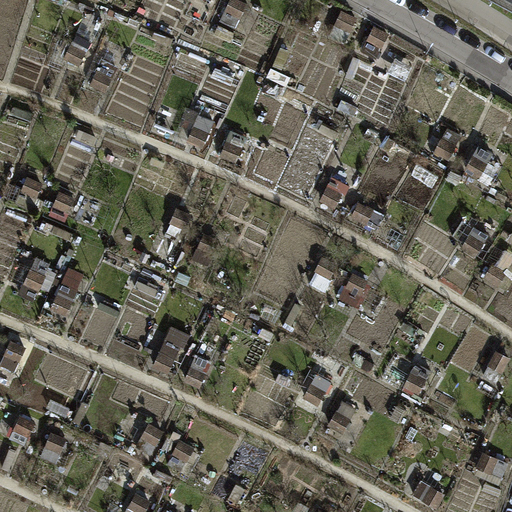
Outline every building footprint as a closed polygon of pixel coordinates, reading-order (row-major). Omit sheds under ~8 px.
[(230,0),(221,20),(237,28),(249,1),(246,0),(230,0)] [(330,35),(346,42),(358,17),(341,9),(330,35)] [(362,46),(377,55),(390,34),(374,25),(362,46)] [(65,57),(80,65),(87,51),(72,43),(65,57)] [(407,80),(414,65),(396,57),(389,71),(407,80)] [(91,84),(107,89),(112,75),(97,69),(91,84)] [(32,120),(34,112),(13,105),(11,114),(32,120)] [(496,121),(505,125),(510,114),(501,111),(496,121)] [(188,140),(203,147),(213,123),(199,116),(188,140)] [(319,129),(337,139),(340,133),(322,123),(319,129)] [(435,152),(450,159),(463,134),(448,126),(435,152)] [(95,146),(99,135),(81,128),(77,139),(95,146)] [(244,147),(228,140),(221,154),(237,161),(244,147)] [(466,167),(482,176),(495,152),(480,143),(466,167)] [(22,190),(38,196),(43,182),(27,176),(22,190)] [(320,199),(336,207),(344,192),(328,184),(320,199)] [(51,213),(67,220),(77,197),(61,190),(51,213)] [(353,216),(378,228),(385,213),(360,201),(353,216)] [(171,222),(186,228),(193,213),(178,207),(171,222)] [(70,239),(73,233),(54,224),(51,230),(70,239)] [(461,246),(476,256),(489,235),(474,225),(461,246)] [(194,258),(209,265),(221,239),(207,232),(194,258)] [(19,293),(33,300),(40,286),(49,290),(57,272),(49,268),(52,261),(38,254),(19,293)] [(310,283),(326,291),(339,264),(323,256),(310,283)] [(485,276),(499,284),(507,272),(492,263),(485,276)] [(177,280),(187,284),(191,274),(180,271),(177,280)] [(341,300),(356,306),(369,279),(354,272),(341,300)] [(52,308),(67,315),(80,287),(65,280),(52,308)] [(118,318),(122,311),(102,301),(98,308),(118,318)] [(268,321),(279,326),(286,311),(275,306),(268,321)] [(401,327),(414,335),(419,328),(406,320),(401,327)] [(154,365),(169,372),(187,333),(171,326),(154,365)] [(1,364),(16,370),(27,345),(11,339),(1,364)] [(336,354),(348,361),(353,350),(341,344),(336,354)] [(483,376),(498,383),(511,356),(496,349),(483,376)] [(183,380),(200,388),(212,362),(195,354),(183,380)] [(406,385),(420,392),(432,369),(418,362),(406,385)] [(304,396),(319,405),(333,381),(317,372),(304,396)] [(330,424),(344,432),(358,408),(344,399),(330,424)] [(73,420),(80,423),(90,404),(83,400),(73,420)] [(392,417),(400,421),(406,409),(398,404),(392,417)] [(9,437),(25,445),(37,421),(21,413),(9,437)] [(137,446),(152,454),(164,430),(148,422),(137,446)] [(45,445),(63,453),(69,439),(51,431),(45,445)] [(173,453),(187,460),(195,445),(181,438),(173,453)] [(96,450),(108,455),(112,447),(100,441),(96,450)] [(477,466),(504,477),(510,462),(483,451),(477,466)] [(65,479),(76,487),(79,481),(69,474),(65,479)] [(415,494),(437,508),(447,492),(424,478),(415,494)] [(228,497),(239,503),(247,488),(237,482),(228,497)] [(126,511),(145,511),(152,501),(139,492),(126,511)]
